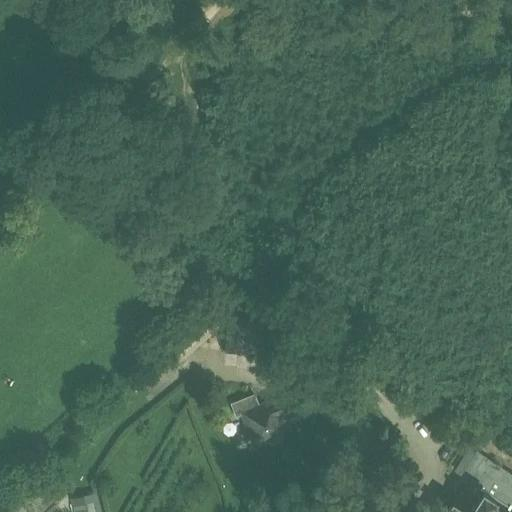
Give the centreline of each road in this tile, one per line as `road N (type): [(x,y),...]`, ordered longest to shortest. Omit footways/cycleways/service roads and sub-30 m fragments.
road 1 (track): [(112,119),(153,125),(186,142),(401,426),(445,467),(413,502),(418,511)]
road 2 (track): [(428,486),(356,429),(270,380),(183,369)]
road 3 (track): [(0,223),(112,119)]
road 4 (track): [(112,119),(218,10)]
